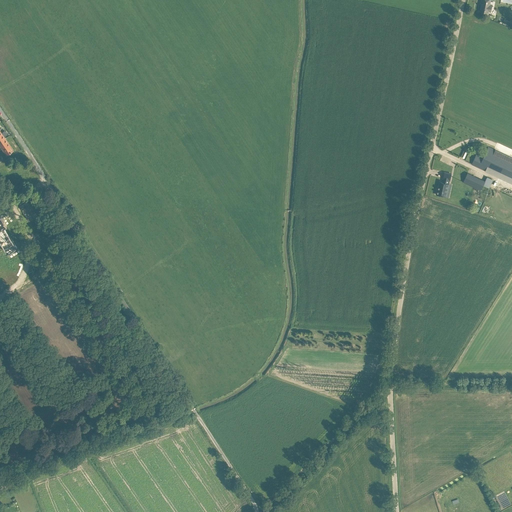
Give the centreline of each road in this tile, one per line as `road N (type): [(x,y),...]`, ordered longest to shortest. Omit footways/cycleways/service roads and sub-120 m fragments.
road 1 (unclassified): [(396,511),(391,364),(463,0)]
road 2 (unclassified): [(256,511),(45,179)]
road 3 (track): [(264,511),(390,383),(511,381)]
